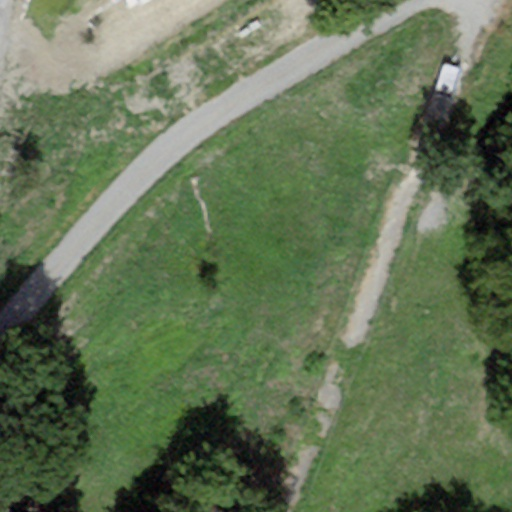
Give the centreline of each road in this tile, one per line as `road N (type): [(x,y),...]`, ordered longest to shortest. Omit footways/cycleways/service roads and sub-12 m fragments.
road 1 (residential): [(0,359),(154,169),(302,64),(418,0)]
road 2 (unclassified): [(305,511),(465,82),(477,0)]
